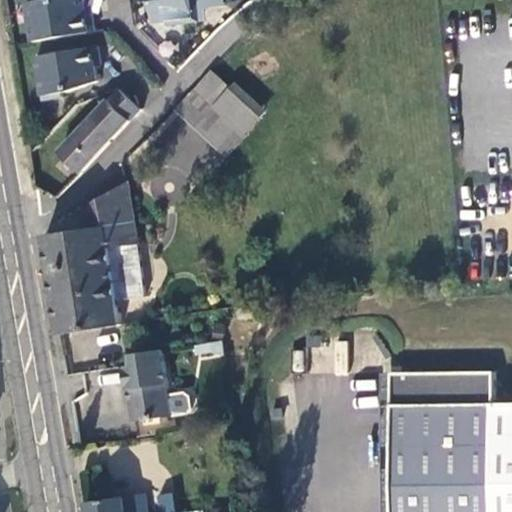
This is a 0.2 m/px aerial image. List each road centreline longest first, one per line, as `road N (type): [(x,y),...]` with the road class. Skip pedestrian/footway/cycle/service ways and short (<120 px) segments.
road 1 (secondary): [(66,482),(0,100)]
road 2 (secondary): [(0,278),(36,487)]
